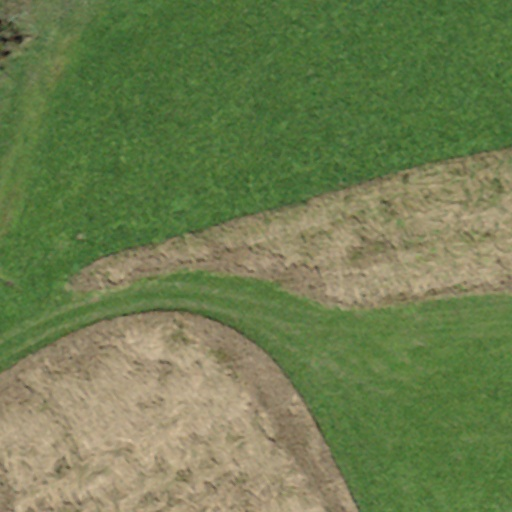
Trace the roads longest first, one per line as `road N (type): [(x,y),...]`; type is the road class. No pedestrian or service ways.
road 1 (track): [(0,314),(63,275),(136,260),(170,262),(454,344)]
road 2 (track): [(0,223),(60,70),(124,0)]
